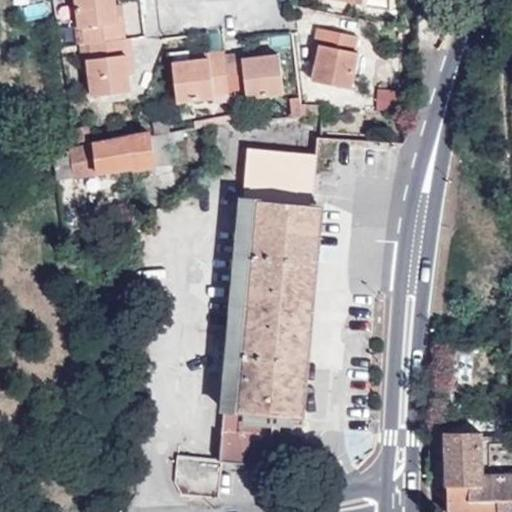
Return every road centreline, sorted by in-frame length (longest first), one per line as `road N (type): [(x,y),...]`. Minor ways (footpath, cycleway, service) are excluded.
road 1 (primary): [(484,0),(427,178),(409,276),(406,474)]
road 2 (residential): [(406,474),(243,511)]
